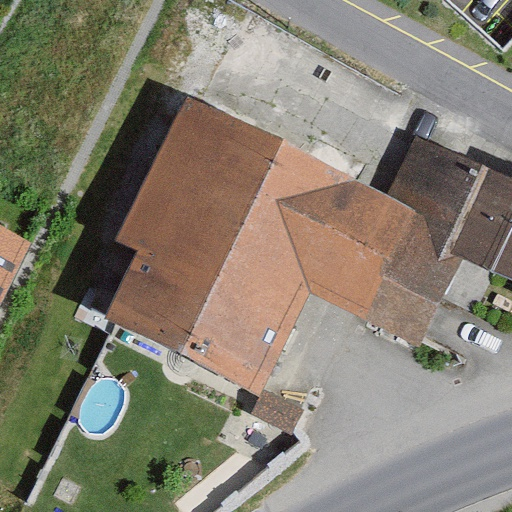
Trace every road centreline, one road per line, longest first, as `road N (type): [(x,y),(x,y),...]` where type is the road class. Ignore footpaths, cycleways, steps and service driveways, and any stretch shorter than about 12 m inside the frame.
road 1 (unclassified): [(299,0),(511,119)]
road 2 (tertiary): [(364,511),(511,445)]
